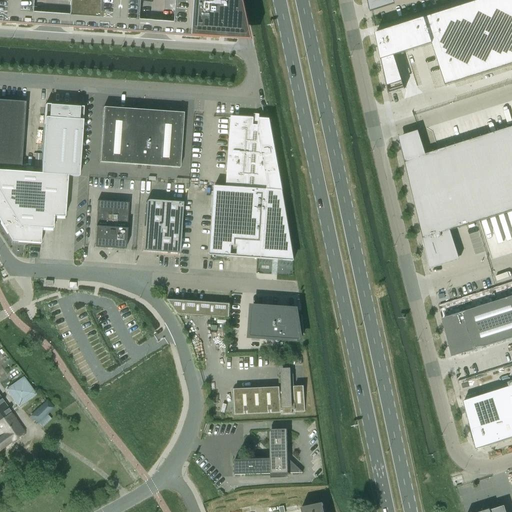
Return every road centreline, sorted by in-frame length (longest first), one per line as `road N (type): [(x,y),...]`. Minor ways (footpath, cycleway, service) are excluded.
road 1 (unclassified): [(0,80),(236,97),(250,78),(244,53),(225,48),(0,33)]
road 2 (unclassified): [(511,460),(481,470),(453,449),(347,0)]
road 3 (primary): [(410,511),(302,0)]
road 4 (primary): [(281,0),(388,511)]
road 5 (unclassified): [(134,277),(181,338),(196,400),(176,461),(152,488),(110,511)]
road 6 (unclassified): [(134,277),(288,287)]
road 7 (unknown): [(134,277),(126,187),(90,185),(86,205)]
road 8 (unclassified): [(0,251),(17,268),(134,277)]
